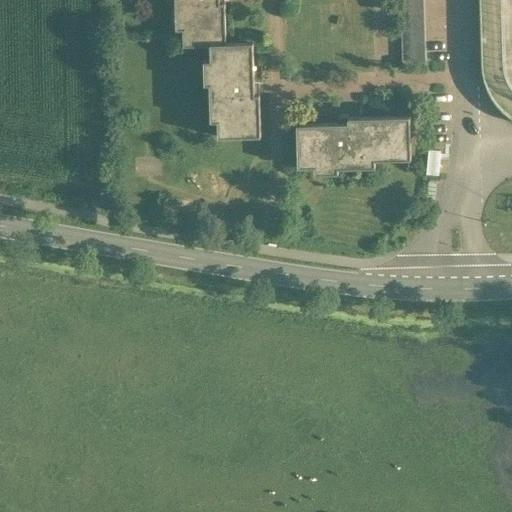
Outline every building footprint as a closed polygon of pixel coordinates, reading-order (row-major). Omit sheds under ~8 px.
[(171,0),(173,30),(179,30),(180,43),(210,42),(228,41),(226,0),(171,0)] [(424,0),(397,0),(398,66),(426,66),(424,0)] [(228,41),(210,42),(210,57),(202,57),(203,86),(211,86),(212,123),(219,123),(219,139),(266,138),(265,90),(257,90),(255,41),(228,41)] [(344,124),(297,125),(298,166),(313,166),(313,171),(336,171),(336,166),(371,165),(371,158),(412,157),(411,115),(344,116),(344,124)] [(148,158),(135,159),(136,177),(148,176),(148,158)]
